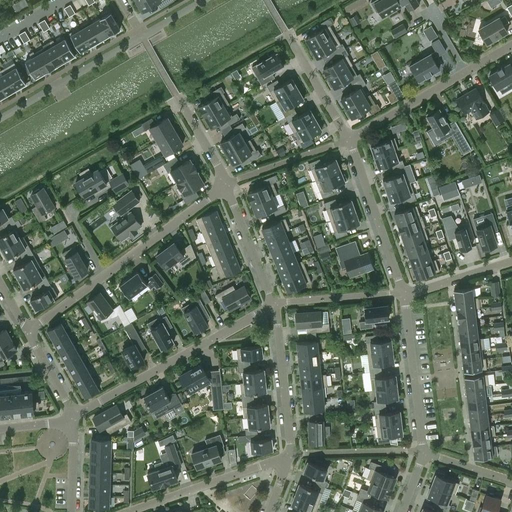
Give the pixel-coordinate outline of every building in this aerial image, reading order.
[(139,0),(137,1),(143,12),(157,3),(160,9),(174,1),(173,0),(139,0)] [(375,0),(373,2),(382,18),(396,9),(396,10),(396,9),(400,7),(401,6),(404,4),(409,11),(419,5),(416,0),(375,0)] [(67,6),(72,15),(75,13),(70,5),(67,6)] [(69,17),(72,15),(67,6),(64,8),(69,17)] [(99,16),(110,34),(120,28),(109,10),(99,16)] [(511,19),(507,11),(503,13),(508,22),(511,19)] [(100,18),(90,24),(100,40),(110,34),(99,16),(100,18)] [(478,29),(487,44),(507,32),(503,25),(508,22),(505,16),(500,19),(499,17),(478,29)] [(306,39),(312,48),(335,35),(329,25),(334,22),(331,17),(321,23),(324,28),(306,39)] [(41,21),(46,30),(50,28),(45,19),(41,21)] [(43,32),(46,30),(41,21),(38,23),(43,32)] [(80,27),(79,27),(90,46),(100,40),(90,24),(81,29),(80,27)] [(403,24),(391,31),(395,38),(407,31),(403,24)] [(80,52),(90,46),(79,27),(69,33),(80,52)] [(22,33),(27,41),(30,40),(25,31),(22,33)] [(24,43),(27,41),(22,33),(19,34),(24,43)] [(340,44),(335,35),(312,48),(317,58),(332,50),(335,55),(345,49),(342,43),(340,44)] [(53,40),(65,61),(75,55),(64,36),(54,42),(53,40)] [(445,51),(438,39),(431,43),(436,51),(430,54),(429,52),(422,56),(423,58),(410,65),(410,67),(409,68),(413,74),(414,73),(419,81),(439,69),(433,58),(438,55),(445,51)] [(44,48),(55,67),(65,61),(53,40),(49,42),(51,46),(45,50),(44,48)] [(358,41),(353,44),(357,51),(362,49),(358,41)] [(33,51),(33,52),(45,72),(55,67),(44,48),(34,53),(33,51)] [(348,54),(345,49),(335,55),(338,60),(323,69),(329,78),(351,65),(352,65),(347,55),(348,54)] [(378,68),(384,65),(376,50),(370,53),(378,68)] [(35,78),(45,72),(33,52),(29,54),(32,58),(25,62),(35,78)] [(274,78),(271,72),(284,65),(277,53),(252,67),(262,85),(274,78)] [(4,68),(16,89),(26,83),(14,62),(4,68)] [(489,75),(497,89),(509,82),(511,87),(511,66),(511,67),(509,63),(489,75)] [(351,66),(351,65),(329,78),(330,81),(328,82),(331,88),(334,86),(335,88),(349,80),(352,85),(363,79),(360,73),(357,75),(351,66)] [(0,84),(6,95),(16,89),(4,68),(0,71),(2,75),(0,76),(0,84)] [(276,101),(298,89),(292,78),(280,85),(277,79),(267,85),(276,101)] [(366,84),(363,79),(352,85),(355,90),(341,99),(346,108),(367,97),(366,96),(361,87),(366,84)] [(392,93),(387,96),(391,103),(404,96),(396,81),(388,85),(392,93)] [(199,106),(206,117),(229,103),(223,93),(224,92),(221,86),(211,92),(214,98),(199,106)] [(489,111),(483,102),(484,102),(476,88),(468,92),(468,93),(464,95),(456,99),(464,113),(471,109),(477,119),(489,111)] [(276,101),(285,117),(296,110),(293,105),(304,99),(298,89),(276,101)] [(351,116),(352,118),(367,110),(370,115),(380,109),(377,103),(375,104),(370,95),(366,96),(367,97),(346,108),(348,111),(345,112),(349,118),(351,116)] [(229,104),(229,103),(206,117),(212,128),(226,119),(230,125),(240,119),(237,113),(232,116),(226,106),(229,104)] [(299,116),(296,110),(285,117),(294,132),(316,120),(310,109),(299,116)] [(454,120),(455,121),(448,125),(446,121),(447,120),(443,114),(442,114),(439,109),(434,112),(433,110),(426,114),(427,116),(427,117),(433,128),(427,131),(427,130),(426,131),(434,145),(435,145),(434,144),(452,133),(459,145),(466,141),(470,149),(471,148),(455,119),(454,120)] [(490,114),(496,125),(504,120),(498,109),(490,114)] [(150,128),(157,141),(175,131),(167,117),(155,124),(152,118),(141,124),(145,130),(150,128)] [(322,130),(316,120),(294,132),(303,148),(313,142),(310,137),(322,130)] [(405,122),(398,124),(400,131),(407,128),(405,122)] [(220,142),(227,153),(250,140),(250,139),(245,142),(239,132),(246,128),(242,123),(232,129),(235,134),(220,142)] [(416,143),(422,141),(418,129),(412,131),(416,143)] [(183,144),(175,131),(157,141),(165,154),(183,144)] [(371,146),(375,157),(399,149),(395,137),(379,143),(378,141),(372,143),(372,145),(371,146)] [(256,150),(250,140),(227,153),(233,164),(248,155),(251,161),(261,155),(258,149),(256,150)] [(281,148),(277,150),(280,157),(285,154),(281,148)] [(391,164),(393,170),(405,166),(402,160),(399,161),(395,150),(399,149),(375,157),(378,168),(391,164)] [(148,173),(163,164),(165,163),(160,154),(143,164),(148,173)] [(176,157),(165,163),(163,164),(168,173),(171,171),(177,182),(177,183),(197,171),(193,163),(192,164),(190,159),(180,165),(176,157)] [(315,181),(340,170),(336,159),(322,165),(319,159),(308,163),(315,181)] [(383,180),(386,191),(410,183),(410,182),(407,184),(403,173),(407,172),(405,166),(393,170),(395,176),(383,180)] [(101,191),(112,185),(115,191),(128,184),(123,174),(110,181),(109,180),(106,182),(98,169),(91,173),(88,167),(79,173),(82,178),(75,182),(84,197),(99,188),(101,191)] [(345,182),(340,170),(315,181),(322,198),(333,193),(331,188),(345,182)] [(198,171),(197,171),(177,183),(181,191),(182,190),(184,194),(181,196),(186,204),(198,195),(194,189),(204,183),(197,172),(198,171)] [(248,193),(252,204),(277,194),(273,183),(278,180),(276,174),(261,180),(263,186),(248,193)] [(469,178),(462,180),(464,188),(482,182),(479,175),(476,176),(469,178)] [(455,181),(439,186),(443,200),(460,195),(455,181)] [(417,200),(410,183),(386,191),(390,202),(403,198),(405,204),(417,200)] [(55,209),(43,188),(39,190),(39,189),(34,192),(34,193),(31,195),(37,205),(32,208),(39,222),(46,218),(44,215),(55,209)] [(437,188),(431,190),(433,196),(440,194),(437,188)] [(121,240),(129,235),(131,237),(137,232),(136,230),(141,225),(131,212),(130,213),(128,209),(139,201),(132,190),(113,204),(120,215),(122,214),(124,217),(111,227),(121,240)] [(295,193),(300,207),(307,205),(302,190),(295,193)] [(277,194),(252,204),(257,216),(273,209),(275,215),(286,211),(284,205),(276,208),(272,197),(277,194)] [(21,198),(15,201),(21,213),(27,209),(21,198)] [(330,221),(355,212),(351,200),(337,205),(335,199),(324,203),(330,221)] [(398,224),(421,216),(420,216),(416,205),(394,213),(398,224)] [(0,222),(1,222),(4,227),(18,219),(15,221),(12,216),(8,218),(3,208),(0,209),(0,222)] [(196,219),(201,231),(221,223),(216,210),(202,216),(202,217),(196,219)] [(359,223),(355,212),(330,221),(336,238),(347,234),(345,228),(359,223)] [(483,250),(488,249),(488,251),(496,249),(495,247),(496,246),(492,233),(497,231),(492,214),(486,216),(488,222),(476,226),(483,250)] [(461,250),(472,247),(466,228),(460,230),(451,215),(442,218),(449,240),(457,238),(461,250)] [(398,224),(402,235),(425,227),(421,216),(398,224)] [(262,228),(266,239),(290,229),(285,218),(262,228)] [(19,220),(18,219),(4,227),(7,233),(0,236),(0,246),(1,249),(23,236),(20,238),(14,229),(21,225),(19,220)] [(63,220),(56,224),(60,230),(67,226),(63,220)] [(221,223),(201,231),(206,243),(226,235),(221,223)] [(70,224),(64,228),(69,237),(76,234),(70,224)] [(402,235),(406,246),(428,238),(424,228),(425,227),(402,235)] [(290,230),(290,229),(266,239),(271,249),(288,242),(284,232),(290,230)] [(312,235),(317,246),(324,243),(319,232),(312,235)] [(52,247),(63,240),(59,233),(48,239),(52,247)] [(226,235),(206,243),(211,254),(231,246),(226,235)] [(23,236),(1,249),(7,259),(18,252),(21,258),(32,252),(23,236)] [(406,246),(410,257),(427,251),(423,240),(428,239),(428,238),(406,246)] [(368,253),(360,255),(355,241),(336,248),(340,261),(339,261),(342,268),(346,267),(350,276),(373,268),(368,253)] [(182,266),(196,256),(190,244),(181,251),(174,242),(156,255),(166,268),(177,260),(182,266)] [(288,242),(271,249),(275,260),(293,252),(288,242)] [(319,255),(330,251),(328,244),(317,248),(319,255)] [(74,246),(63,253),(62,253),(75,277),(79,275),(79,276),(85,273),(84,272),(87,270),(74,246)] [(231,246),(211,254),(215,266),(235,258),(231,246)] [(410,257),(413,267),(435,260),(435,259),(431,261),(427,251),(410,257)] [(40,267),(32,252),(21,258),(24,263),(13,269),(18,279),(40,267)] [(297,263),(293,252),(275,260),(279,270),(303,261),(302,260),(297,263)] [(235,258),(215,266),(220,278),(226,276),(240,271),(235,258)] [(435,260),(413,267),(417,279),(439,271),(435,260)] [(307,271),(303,261),(279,270),(284,281),(307,271)] [(40,267),(18,279),(24,289),(35,283),(39,288),(49,282),(46,276),(42,278),(37,269),(41,267),(40,267)] [(129,298),(147,285),(150,289),(155,286),(157,289),(163,284),(155,273),(148,277),(149,278),(145,281),(138,271),(120,285),(121,287),(120,288),(123,293),(124,292),(129,298)] [(307,271),(284,281),(288,292),(306,285),(306,284),(311,282),(307,271)] [(500,295),(498,281),(490,282),(491,296),(500,295)] [(49,282),(39,288),(42,293),(30,300),(36,310),(54,299),(49,289),(52,288),(49,282)] [(236,291),(233,285),(215,295),(219,302),(223,299),(229,310),(250,298),(248,295),(250,294),(247,289),(246,290),(244,286),(236,291)] [(454,290),(455,301),(478,298),(478,297),(473,298),(472,288),(454,290)] [(205,304),(210,301),(203,289),(198,292),(205,304)] [(101,322),(111,318),(108,313),(112,310),(100,292),(87,302),(95,311),(93,312),(96,320),(100,319),(101,322)] [(199,298),(182,308),(195,332),(196,334),(202,331),(201,329),(207,326),(200,312),(205,309),(199,298)] [(478,298),(455,301),(456,311),(479,308),(478,298)] [(120,304),(114,308),(118,316),(124,326),(130,323),(120,304)] [(372,327),(371,321),(388,319),(387,305),(364,308),(365,321),(360,322),(360,328),(372,327)] [(479,308),(456,311),(457,321),(475,319),(474,309),(479,308)] [(295,317),(295,323),(297,323),(297,327),(306,326),(307,332),(329,331),(329,323),(321,324),(320,311),(296,313),(296,317),(295,317)] [(174,342),(166,329),(172,326),(166,316),(161,319),(160,317),(147,324),(161,349),(174,342)] [(350,332),(349,317),(341,317),(342,332),(350,332)] [(475,319),(457,321),(459,331),(477,329),(475,319)] [(47,330),(54,342),(68,334),(61,322),(47,330)] [(130,364),(132,368),(144,361),(137,348),(144,344),(132,322),(124,327),(133,344),(122,350),(127,359),(126,359),(129,365),(130,364)] [(0,345),(11,339),(5,329),(0,331),(0,345)] [(477,329),(459,331),(460,341),(483,338),(478,338),(477,329)] [(68,334),(54,342),(60,353),(74,345),(68,334)] [(367,354),(392,351),(391,339),(378,341),(377,334),(365,336),(367,354)] [(483,338),(460,341),(461,351),(484,348),(483,338)] [(17,350),(11,339),(0,345),(0,366),(5,364),(2,358),(17,350)] [(299,354),(317,352),(316,341),(297,343),(299,354)] [(80,356),(74,345),(60,353),(66,364),(80,356)] [(236,348),(238,366),(250,364),(249,358),(263,357),(261,345),(236,348)] [(484,348),(461,351),(462,361),(485,359),(485,358),(483,358),(482,349),(484,349),(484,348)] [(367,354),(369,372),(381,370),(381,364),(394,363),(392,351),(367,354)] [(299,354),(300,366),(319,364),(317,352),(299,354)] [(80,356),(66,364),(72,375),(86,367),(80,356)] [(485,359),(462,361),(464,372),(486,369),(485,359)] [(224,408),(219,368),(219,370),(205,371),(201,364),(179,376),(185,387),(184,388),(186,390),(189,395),(210,383),(213,409),(224,408)] [(250,364),(238,366),(239,372),(243,372),(244,383),(265,380),(264,369),(251,371),(250,364)] [(300,366),(301,377),(320,375),(319,364),(300,366)] [(92,378),(86,367),(72,375),(78,386),(92,378)] [(369,372),(372,390),(397,387),(395,375),(382,376),(381,370),(369,372)] [(301,377),(302,388),(321,386),(321,387),(327,386),(326,374),(320,375),(301,377)] [(464,377),(466,387),(488,385),(487,374),(464,377)] [(92,378),(78,386),(85,397),(99,389),(92,378)] [(265,380),(244,383),(240,383),(242,400),(254,399),(253,393),(266,392),(265,380)] [(488,385),(466,387),(467,398),(487,395),(486,385),(488,385)] [(181,403),(175,393),(168,397),(163,386),(144,396),(151,410),(165,403),(169,410),(181,403)] [(302,388),(303,400),(322,398),(321,387),(321,386),(302,388)] [(373,401),(374,408),(386,406),(385,400),(398,398),(397,387),(372,390),(376,390),(377,401),(373,401)] [(0,414),(14,413),(34,411),(32,390),(0,393),(0,414)] [(467,398),(468,408),(486,406),(485,396),(487,395),(467,398)] [(324,409),(322,398),(303,400),(305,411),(324,409)] [(254,399),(242,400),(244,418),(248,417),(269,415),(268,404),(254,405),(254,399)] [(116,405),(93,418),(95,421),(94,422),(97,427),(98,426),(100,430),(105,427),(108,434),(131,421),(127,413),(122,416),(116,405)] [(374,408),(376,425),(401,422),(400,411),(386,412),(386,406),(374,408)] [(468,408),(469,418),(487,416),(486,406),(468,408)] [(322,413),(309,414),(309,421),(309,442),(313,442),(313,444),(319,443),(323,443),(323,437),(329,437),(329,427),(323,427),(322,422),(322,413)] [(269,415),(248,417),(249,428),(245,429),(245,435),(257,434),(257,428),(270,426),(269,415)] [(469,418),(471,428),(489,426),(487,416),(469,418)] [(402,434),(401,422),(376,425),(378,444),(390,442),(389,436),(402,434)] [(134,430),(133,436),(145,435),(141,426),(134,430)] [(489,426),(471,428),(472,438),(490,436),(489,426)] [(257,434),(245,435),(246,441),(250,441),(251,452),(273,450),(271,438),(258,440),(257,434)] [(173,435),(158,441),(160,446),(175,441),(173,435)] [(191,453),(197,468),(221,459),(217,448),(222,446),(218,435),(205,439),(208,448),(191,453)] [(490,436),(472,438),(473,448),(491,446),(490,436)] [(91,450),(110,450),(110,438),(91,438),(91,450)] [(177,480),(173,468),(181,466),(173,444),(164,447),(170,465),(163,468),(162,466),(155,468),(155,470),(147,473),(153,488),(161,486),(169,483),(177,480)] [(492,456),(491,446),(473,448),(474,459),(492,456)] [(91,450),(91,461),(110,462),(110,450),(91,450)] [(91,461),(90,472),(109,473),(110,462),(91,461)] [(314,483),(325,487),(327,481),(323,480),(327,469),(307,461),(303,472),(316,477),(314,483)] [(372,480),(392,488),(396,477),(380,471),(382,465),(371,461),(368,467),(370,468),(366,478),(372,481),(372,480)] [(90,472),(90,484),(109,484),(109,473),(90,472)] [(431,485),(455,494),(459,483),(443,477),(444,475),(438,472),(437,475),(435,474),(431,485)] [(361,488),(358,494),(369,498),(372,492),(388,498),(392,488),(372,480),(372,481),(368,491),(361,488)] [(299,484),(295,494),(318,503),(325,487),(314,483),(311,488),(299,484)] [(90,484),(90,495),(109,496),(109,484),(90,484)] [(439,501),(437,507),(448,511),(451,505),(447,504),(451,493),(455,494),(431,485),(427,496),(439,501)] [(479,490),(473,488),(469,499),(475,501),(479,490)] [(502,511),(497,510),(500,499),(494,497),(495,494),(488,492),(487,494),(486,494),(482,507),(479,506),(477,511),(502,511)] [(303,509),(302,511),(315,511),(318,503),(295,494),(291,505),(303,509)] [(361,501),(358,511),(382,511),(383,510),(367,504),(369,498),(358,494),(356,499),(361,501)] [(108,508),(109,496),(90,495),(89,507),(93,507),(93,509),(98,509),(98,507),(108,508)]
